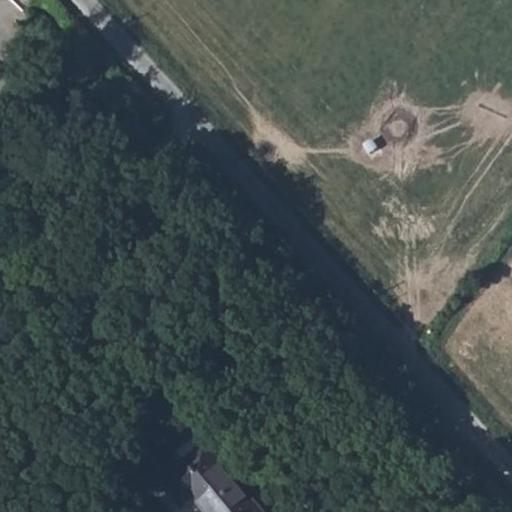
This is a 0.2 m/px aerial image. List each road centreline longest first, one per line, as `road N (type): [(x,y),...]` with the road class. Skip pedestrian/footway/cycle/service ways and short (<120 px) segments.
road 1 (unclassified): [(194,129),(511,472)]
road 2 (residential): [(194,129),(0,277)]
road 3 (unclassified): [(77,0),(194,129)]
